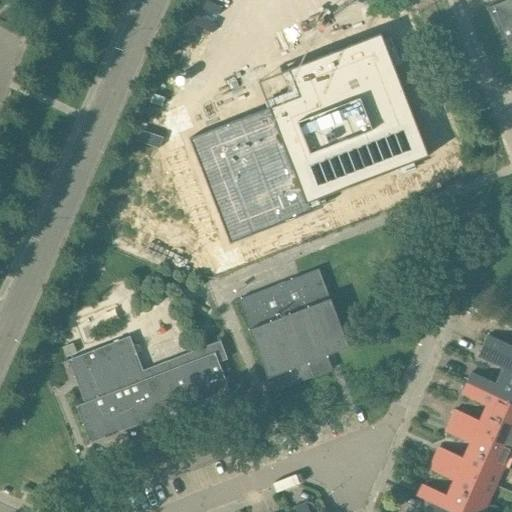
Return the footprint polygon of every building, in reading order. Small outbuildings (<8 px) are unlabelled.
[(511,0),(507,0),(486,8),(504,55),(511,51),(511,0)] [(289,23),(266,32),(275,52),(297,44),(289,23)] [(304,104),(195,146),(234,250),(316,218),(313,209),(433,163),(386,40),(326,63),(294,76),(304,104)] [(439,175),(444,189),(460,183),(458,177),(454,169),(446,172),(439,175)] [(187,259),(202,253),(196,237),(181,243),(187,259)] [(319,268),(300,276),(238,300),(250,329),(249,329),(268,378),(268,377),(274,392),(331,370),(326,355),(343,348),(344,349),(350,346),(331,298),(330,298),(319,268)] [(488,335),(483,346),(511,358),(511,347),(511,349),(508,348),(509,345),(488,335)] [(131,336),(70,359),(86,402),(76,406),(91,443),(230,390),(212,344),(145,370),(131,336)] [(73,343),(62,348),(66,357),(77,353),(73,343)] [(500,376),(511,381),(511,358),(483,346),(478,357),(500,366),(501,363),(505,364),(500,376)] [(471,373),(467,384),(511,403),(511,381),(500,376),(495,386),(492,385),(493,382),(471,373)] [(483,404),(485,401),(488,402),(483,414),(511,426),(511,403),(467,384),(462,394),(483,404)] [(450,422),(511,448),(511,426),(483,414),(477,427),(474,425),(476,422),(454,413),(450,422)] [(466,451),(504,468),(511,450),(511,448),(450,422),(445,432),(467,442),(468,438),(471,440),(466,451)] [(438,448),(434,458),(496,486),(504,468),(466,451),(461,462),(459,461),(460,457),(438,448)] [(455,477),(450,488),(488,505),(496,486),(434,458),(429,469),(451,479),(452,476),(455,477)] [(432,502),(453,511),(484,511),(488,505),(450,488),(446,497),(443,496),(445,493),(423,483),(417,497),(432,503),(432,502)] [(453,511),(432,502),(432,503),(427,511),(453,511)]
